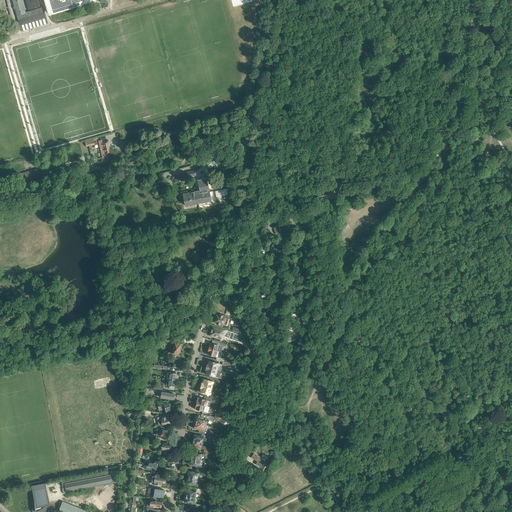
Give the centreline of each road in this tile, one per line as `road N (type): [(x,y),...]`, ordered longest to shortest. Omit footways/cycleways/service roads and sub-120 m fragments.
road 1 (residential): [(171,511),(193,358),(249,117)]
road 2 (track): [(34,332),(72,336),(106,324),(111,285),(211,294)]
road 3 (track): [(111,285),(139,236),(229,219)]
road 4 (track): [(239,117),(121,145)]
